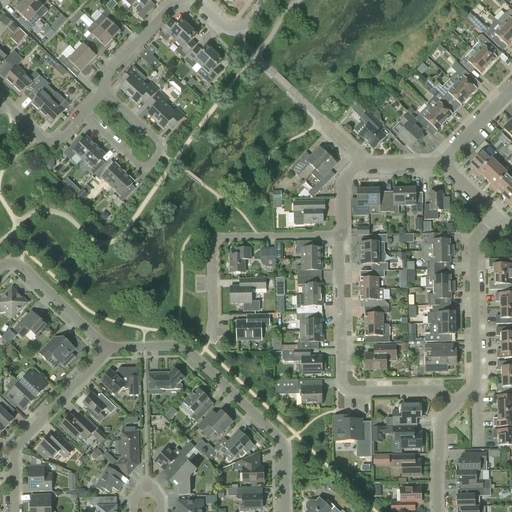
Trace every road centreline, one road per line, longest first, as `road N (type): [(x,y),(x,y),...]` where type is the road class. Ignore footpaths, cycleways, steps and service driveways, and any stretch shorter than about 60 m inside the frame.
road 1 (residential): [(453,404),(430,390),(345,388),(339,236)]
road 2 (residential): [(284,511),(280,436),(187,349),(144,347)]
road 3 (residential): [(211,339),(212,240),(339,236)]
road 4 (residential): [(14,511),(14,449),(107,348)]
road 5 (residential): [(102,90),(159,144),(155,159),(138,165),(83,113)]
road 6 (residential): [(471,388),(473,241),(496,218)]
road 7 (residential): [(147,489),(144,347)]
road 8 (residential): [(107,348),(20,264),(0,268)]
